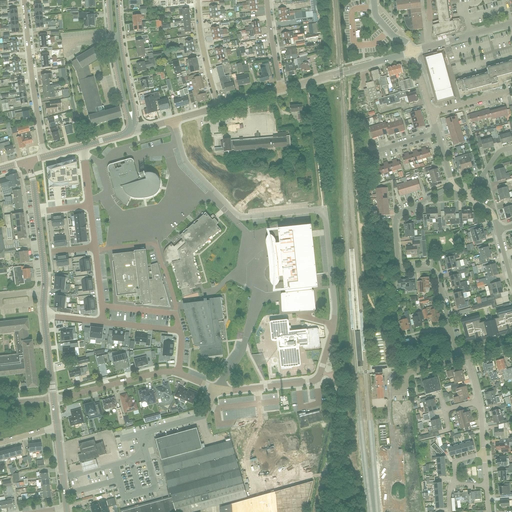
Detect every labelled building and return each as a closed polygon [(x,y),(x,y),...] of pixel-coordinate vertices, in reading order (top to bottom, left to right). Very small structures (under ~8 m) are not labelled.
[(409,29),(412,30),(413,30),(423,29),(421,8),(419,0),(398,0),(399,1),(396,1),(397,11),(408,9),(409,17),(404,18),(404,17),(404,20),(405,24),(407,28),(409,29)] [(435,0),(438,20),(432,22),(433,25),(436,37),(440,36),(440,35),(445,33),(445,34),(456,31),(455,30),(458,30),(460,25),(459,20),(458,20),(451,22),(450,20),(451,20),(450,15),(449,16),(448,10),(450,10),(449,6),(448,6),(448,4),(449,4),(448,0),(435,0)] [(178,7),(175,8),(175,11),(179,10),(180,16),(183,15),(183,16),(189,15),(189,9),(185,9),(184,6),(178,7)] [(294,14),(279,15),(280,22),(288,21),(295,20),(295,19),(306,18),(306,16),(308,16),(308,12),(294,14)] [(85,19),(85,21),(85,22),(84,26),(88,26),(94,26),(94,18),(95,18),(95,15),(91,15),(90,13),(87,13),(79,13),(79,19),(85,19)] [(51,23),(51,21),(36,22),(36,29),(43,28),(43,25),(48,25),(48,30),(56,29),(55,25),(52,25),(51,22),(51,23)] [(245,30),(260,28),(259,22),(252,23),(252,26),(249,26),(249,27),(245,28),(245,30)] [(221,39),(220,36),(227,34),(227,32),(212,34),(213,40),(221,39)] [(137,48),(144,47),(143,43),(146,42),(145,39),(148,39),(148,35),(142,36),(142,40),(136,41),(137,48)] [(47,41),(39,41),(40,48),(48,47),(47,44),(50,43),(55,43),(55,40),(56,40),(56,37),(50,38),(50,40),(47,41)] [(252,49),(248,50),(246,50),(245,50),(245,53),(246,53),(253,52),(256,51),(264,50),(263,44),(255,45),(255,47),(252,47),(252,49)] [(90,116),(88,116),(91,126),(95,125),(95,126),(99,125),(99,124),(121,117),(119,107),(105,111),(103,107),(101,106),(93,76),(91,77),(88,65),(102,56),(101,54),(102,53),(101,53),(98,48),(99,48),(99,47),(97,48),(96,46),(75,58),(76,59),(71,62),(76,71),(79,81),(78,81),(80,86),(78,86),(79,93),(82,92),(87,111),(88,110),(90,116)] [(148,49),(144,49),(144,47),(137,48),(138,57),(145,56),(145,52),(148,52),(148,49)] [(286,59),(297,58),(296,49),(287,50),(287,53),(285,54),(285,56),(284,56),(285,59),(286,59)] [(443,51),(423,56),(436,103),(456,98),(443,51)] [(306,56),(300,58),(297,59),(298,70),(300,69),(301,70),(304,70),(305,72),(310,70),(309,66),(310,66),(309,64),(308,64),(308,63),(307,64),(306,60),(307,60),(306,56)] [(149,59),(150,62),(145,64),(144,62),(137,64),(139,72),(146,70),(146,68),(150,66),(150,67),(155,66),(153,58),(149,59)] [(187,67),(198,65),(196,58),(188,60),(189,62),(186,63),(187,67)] [(50,63),(52,63),(57,62),(57,59),(52,60),(49,60),(42,61),(42,67),(50,67),(50,63)] [(174,70),(180,69),(178,60),(172,62),(174,70)] [(493,66),(487,68),(488,73),(482,74),(475,76),(469,78),(460,80),(460,79),(456,81),(461,98),(474,95),(480,93),(486,91),(493,89),(499,88),(505,86),(506,86),(505,82),(511,80),(511,79),(511,60),(506,62),(499,64),(493,66)] [(244,72),(249,71),(248,64),(242,65),(242,63),(236,64),(238,74),(244,73),(244,72)] [(264,82),(264,81),(269,80),(267,74),(271,73),(268,63),(262,64),(263,68),(261,69),(263,76),(259,77),(261,82),(262,82),(262,83),(264,82)] [(296,70),(295,70),(294,64),(285,65),(287,76),(296,74),(296,73),(296,70)] [(198,65),(187,67),(188,71),(190,71),(191,73),(199,71),(198,65)] [(233,80),(230,81),(229,75),(225,76),(222,66),(216,67),(222,90),(226,90),(226,92),(235,90),(233,80)] [(176,78),(182,77),(180,69),(174,70),(176,78)] [(381,77),(380,73),(380,72),(380,71),(379,71),(379,70),(375,71),(377,79),(378,79),(380,85),(381,90),(383,97),(386,97),(383,89),(382,86),(387,85),(385,76),(381,77)] [(380,94),(379,91),(377,92),(375,86),(380,85),(378,79),(377,79),(375,71),(370,72),(372,81),(373,81),(373,82),(366,84),(367,89),(363,90),(367,101),(370,101),(370,100),(381,97),(380,94)] [(238,86),(250,83),(248,75),(236,77),(238,86)] [(153,83),(151,84),(149,76),(143,77),(144,80),(141,81),(143,89),(149,88),(150,88),(154,87),(153,83)] [(193,85),(202,83),(200,77),(195,78),(194,76),(188,77),(189,80),(191,80),(193,85)] [(24,79),(20,80),(20,77),(14,78),(10,79),(11,82),(14,81),(17,80),(18,84),(15,84),(12,84),(12,87),(15,86),(15,87),(18,86),(25,85),(24,79)] [(402,91),(412,88),(410,79),(400,82),(402,91)] [(202,83),(193,85),(194,90),(192,91),(193,94),(198,93),(198,90),(204,88),(202,83)] [(50,92),(50,88),(53,88),(53,87),(59,87),(59,84),(43,87),(44,92),(50,92)] [(18,86),(19,90),(16,90),(16,91),(9,92),(10,93),(25,91),(25,85),(18,86)] [(183,90),(179,91),(183,106),(184,105),(184,107),(187,106),(187,105),(189,104),(187,97),(186,98),(186,97),(186,96),(186,95),(189,94),(188,88),(183,89),(183,90)] [(409,94),(408,90),(386,97),(383,97),(378,99),(380,106),(386,104),(387,106),(401,102),(400,99),(404,97),(405,101),(407,102),(407,103),(409,102),(409,103),(415,101),(416,101),(417,101),(418,100),(418,99),(418,98),(417,97),(415,92),(409,94)] [(179,91),(181,96),(179,96),(178,98),(179,100),(174,101),(176,108),(183,106),(179,91)] [(158,92),(141,97),(142,101),(145,100),(147,109),(144,110),(146,115),(157,112),(155,102),(156,102),(158,102),(160,101),(158,92)] [(198,93),(193,94),(194,97),(196,97),(197,102),(207,99),(205,94),(199,95),(198,93)] [(158,102),(160,111),(170,108),(167,99),(160,101),(158,102)] [(61,106),(61,102),(60,100),(50,102),(51,105),(46,106),(47,113),(57,111),(57,107),(61,106)] [(302,110),(302,105),(290,106),(291,112),(299,112),(299,114),(299,122),(305,122),(304,113),(302,114),(302,110)] [(411,119),(422,115),(420,110),(412,113),(411,109),(405,111),(406,114),(409,113),(411,119)] [(23,119),(30,118),(29,111),(23,112),(16,114),(17,120),(19,120),(19,117),(23,116),(23,119)] [(60,122),(63,121),(61,115),(66,114),(66,113),(58,115),(60,122)] [(422,115),(411,119),(413,124),(424,120),(422,115)] [(447,124),(458,121),(457,116),(446,119),(447,124)] [(69,119),(64,121),(65,126),(64,126),(66,135),(73,133),(71,129),(72,129),(71,125),(70,125),(70,123),(69,119)] [(396,121),(399,132),(405,131),(401,120),(396,121)] [(424,120),(413,124),(414,129),(411,130),(412,134),(418,132),(417,128),(425,126),(424,120)] [(391,123),(394,134),(399,132),(396,121),(391,123)] [(458,121),(447,124),(449,130),(460,126),(458,121)] [(386,124),(385,123),(380,124),(383,135),(388,133),(386,124)] [(394,134),(391,123),(386,124),(388,133),(389,135),(394,134)] [(383,135),(380,124),(375,126),(378,137),(383,135)] [(17,138),(20,148),(25,147),(25,145),(32,142),(31,137),(30,134),(28,125),(17,128),(19,137),(17,138)] [(54,141),(60,139),(56,126),(50,128),(51,131),(53,130),(54,133),(51,133),(54,141)] [(378,137),(375,126),(370,127),(373,138),(378,137)] [(460,126),(449,130),(450,135),(461,131),(460,126)] [(494,132),(493,132),(492,128),(484,131),(484,133),(487,132),(491,132),(493,139),(496,138),(494,132)] [(461,131),(450,135),(452,140),(463,137),(461,131)] [(221,142),(221,148),(214,148),(215,152),(224,151),(224,152),(231,151),(231,150),(234,150),(234,151),(287,147),(287,146),(290,146),(289,136),(286,137),(286,133),(278,133),(278,135),(275,135),(276,137),(243,140),(242,138),(240,138),(240,140),(235,140),(235,141),(231,141),(230,139),(223,139),(223,142),(221,142)] [(488,148),(486,139),(481,141),(479,135),(476,136),(478,143),(481,142),(483,149),(488,148)] [(463,137),(452,140),(454,145),(464,142),(463,137)] [(4,143),(0,144),(0,149),(4,149),(6,154),(14,152),(12,146),(10,147),(9,142),(5,143),(4,143)] [(471,153),(463,155),(467,168),(472,167),(470,160),(473,159),(475,158),(474,151),(470,152),(471,153)] [(463,155),(455,158),(457,164),(460,163),(462,171),(463,171),(465,170),(465,169),(467,168),(463,155)] [(75,158),(46,167),(48,187),(78,184),(75,158)] [(129,159),(124,160),(125,164),(121,165),(121,167),(116,169),(114,163),(111,164),(110,164),(110,165),(109,164),(109,165),(109,166),(108,167),(108,168),(108,169),(109,173),(114,189),(115,193),(117,197),(119,200),(122,203),(125,205),(128,206),(130,202),(128,201),(130,197),(132,197),(134,198),(139,199),(141,199),(143,199),(147,198),(152,196),(156,195),(158,193),(160,189),(161,186),(161,184),(160,180),(159,178),(158,177),(157,176),(155,174),(153,174),(150,173),(147,173),(145,174),(145,172),(139,174),(140,176),(138,176),(134,162),(134,161),(133,160),(134,160),(133,160),(132,159),(131,159),(131,158),(130,158),(130,159),(129,159)] [(431,177),(439,175),(438,169),(433,170),(432,167),(425,169),(426,172),(429,171),(431,177)] [(496,176),(505,174),(504,168),(494,171),(496,176)] [(2,192),(20,187),(19,185),(20,185),(19,181),(18,177),(17,177),(16,174),(14,174),(11,175),(9,176),(6,177),(6,179),(0,180),(0,184),(1,186),(2,192)] [(428,182),(429,182),(431,187),(438,185),(437,182),(441,181),(439,175),(431,177),(426,179),(427,182),(428,182)] [(415,192),(421,190),(417,179),(412,181),(415,192)] [(407,182),(410,193),(415,192),(412,181),(407,182)] [(410,193),(407,182),(402,184),(405,195),(410,193)] [(405,195),(402,184),(397,186),(396,186),(397,188),(400,196),(405,195)] [(9,197),(4,197),(5,201),(22,199),(20,190),(20,187),(2,192),(3,195),(12,193),(13,195),(11,195),(12,197),(9,197)] [(497,190),(499,195),(508,193),(507,187),(497,190)] [(3,206),(5,206),(8,205),(9,210),(16,209),(16,210),(23,209),(22,199),(5,201),(2,202),(3,206)] [(505,214),(511,211),(511,205),(503,208),(505,214)] [(426,210),(427,220),(427,221),(423,221),(424,227),(427,227),(427,223),(429,222),(429,223),(430,224),(433,223),(432,219),(432,209),(426,210)] [(467,221),(467,219),(467,209),(462,210),(462,217),(459,218),(460,224),(462,223),(462,222),(467,221)] [(441,218),(442,223),(446,223),(446,224),(447,225),(451,225),(450,222),(451,222),(450,210),(444,210),(445,218),(441,218)] [(4,215),(6,227),(1,227),(2,234),(4,249),(14,248),(14,246),(16,246),(16,244),(14,244),(13,240),(26,239),(23,213),(20,214),(20,213),(15,214),(4,215)] [(164,255),(164,257),(167,264),(172,263),(180,289),(181,289),(183,296),(191,294),(190,289),(196,288),(195,285),(201,283),(193,256),(193,254),(221,230),(216,225),(218,223),(215,219),(216,218),(213,214),(210,217),(206,213),(180,236),(183,239),(174,247),(172,244),(167,248),(165,250),(164,252),(164,255)] [(63,215),(57,216),(58,226),(64,226),(64,231),(68,230),(67,219),(63,219),(63,215)] [(53,227),(58,226),(57,216),(51,217),(52,221),(49,221),(50,232),(54,232),(53,227)] [(413,224),(417,224),(417,220),(411,221),(411,224),(404,224),(405,231),(414,230),(413,224)] [(312,288),(316,288),(318,287),(311,225),(278,229),(278,233),(279,233),(280,243),(276,244),(275,241),(274,238),(272,236),(269,235),(268,235),(267,238),(266,241),(266,244),(267,247),(267,250),(268,252),(268,256),(269,260),(269,264),(269,269),(270,273),(270,278),(270,281),(272,284),(274,287),(275,287),(277,285),(279,282),(280,280),(280,277),(283,276),(284,287),(284,291),(285,291),(285,293),(282,294),(281,294),(281,295),(282,311),(282,312),(284,312),(314,311),(315,310),(315,309),(314,292),(313,291),(312,291),(312,288)] [(477,226),(472,228),(469,229),(471,237),(487,233),(486,231),(484,231),(483,228),(478,229),(477,226)] [(65,236),(60,236),(61,246),(67,246),(66,242),(69,242),(68,230),(64,231),(65,236)] [(55,247),(61,246),(60,236),(54,237),(54,232),(50,232),(51,244),(55,243),(55,247)] [(475,242),(476,244),(482,243),(481,240),(486,238),(485,235),(487,234),(487,233),(471,237),(472,239),(474,239),(474,242),(475,242)] [(413,246),(406,247),(407,258),(411,257),(411,254),(413,254),(413,256),(417,256),(417,254),(416,246),(420,246),(420,244),(419,242),(412,242),(413,246)] [(478,250),(480,249),(481,254),(480,255),(481,254),(492,252),(491,250),(489,250),(488,247),(483,248),(483,245),(477,247),(478,250)] [(27,251),(19,252),(16,253),(15,248),(4,250),(5,254),(14,253),(15,259),(17,258),(18,258),(19,260),(20,260),(20,263),(29,262),(27,251)] [(112,254),(118,302),(135,303),(135,302),(139,302),(143,301),(143,304),(170,307),(163,285),(162,278),(157,263),(151,265),(152,279),(149,280),(145,251),(112,254)] [(446,264),(455,262),(455,259),(459,258),(458,255),(460,255),(459,251),(457,252),(450,253),(451,257),(445,258),(446,264)] [(478,258),(480,264),(486,262),(485,259),(491,257),(490,254),(492,253),(492,252),(481,254),(480,255),(480,257),(478,258)] [(73,270),(71,259),(68,259),(68,255),(62,256),(63,266),(68,265),(69,270),(73,270)] [(55,272),(58,272),(58,267),(63,266),(62,256),(56,257),(57,260),(53,261),(55,272)] [(86,260),(85,256),(74,258),(74,262),(79,261),(80,266),(90,265),(89,259),(86,260)] [(455,271),(458,271),(462,270),(459,261),(455,262),(446,264),(447,269),(454,268),(455,271)] [(488,272),(497,269),(495,264),(489,266),(488,262),(482,264),(483,267),(485,267),(486,269),(487,269),(488,272)] [(87,271),(91,271),(90,265),(80,266),(81,272),(76,272),(76,276),(87,275),(87,271)] [(14,276),(15,285),(16,286),(19,286),(19,284),(24,284),(23,279),(31,278),(29,269),(24,269),(24,266),(13,267),(14,271),(12,271),(13,276),(14,276)] [(462,270),(458,271),(459,274),(449,277),(450,282),(459,280),(462,279),(461,274),(467,272),(466,269),(462,270)] [(489,277),(495,275),(498,275),(497,269),(488,272),(488,274),(485,275),(486,278),(479,280),(480,283),(490,280),(489,277)] [(62,278),(56,277),(55,283),(66,284),(66,278),(68,279),(68,276),(62,275),(62,278)] [(92,285),(92,279),(88,279),(87,276),(76,277),(77,281),(82,280),(82,286),(92,285)] [(409,291),(416,291),(415,282),(410,283),(409,282),(409,278),(398,279),(399,288),(401,288),(402,288),(405,288),(409,291)] [(421,278),(421,281),(418,282),(419,293),(425,292),(425,288),(429,288),(429,278),(421,278)] [(459,280),(450,282),(452,287),(459,286),(460,289),(464,288),(468,287),(467,281),(460,283),(459,280)] [(481,285),(484,284),(484,285),(487,284),(489,290),(501,287),(500,281),(491,284),(490,280),(480,283),(481,285)] [(61,293),(68,293),(68,290),(65,290),(66,284),(55,283),(55,289),(61,290),(61,293)] [(78,292),(78,295),(90,294),(89,291),(93,290),(92,285),(82,286),(83,291),(78,292)] [(494,295),(503,292),(501,287),(489,290),(491,297),(487,298),(488,301),(495,299),(494,295)] [(464,288),(460,289),(458,290),(459,292),(453,294),(455,300),(464,298),(468,297),(467,293),(466,293),(464,288)] [(56,296),(55,302),(67,303),(66,303),(67,297),(69,298),(69,295),(62,294),(62,297),(57,296),(56,296)] [(79,301),(84,300),(84,305),(95,304),(94,298),(90,299),(90,295),(78,297),(79,301)] [(191,308),(185,310),(196,345),(199,344),(200,346),(201,358),(223,356),(221,341),(226,341),(224,321),(222,321),(222,319),(223,319),(221,297),(208,299),(209,301),(207,302),(207,299),(204,299),(204,302),(190,304),(191,308)] [(455,300),(456,307),(462,305),(463,308),(469,307),(468,302),(465,302),(464,298),(455,300)] [(424,310),(423,303),(429,302),(428,299),(420,301),(421,304),(420,304),(422,311),(423,311),(425,319),(429,318),(429,317),(431,316),(433,323),(441,321),(438,308),(437,309),(436,306),(426,308),(426,309),(424,310)] [(67,309),(67,303),(55,302),(55,308),(61,308),(60,313),(71,314),(71,309),(69,309),(67,309)] [(91,310),(95,310),(95,304),(84,305),(85,310),(80,311),(81,315),(92,314),(91,310)] [(506,334),(510,333),(509,329),(511,329),(511,330),(511,329),(511,307),(496,311),(497,316),(498,316),(499,318),(497,319),(496,318),(492,319),(492,321),(487,323),(486,321),(482,322),(480,323),(479,321),(480,321),(478,316),(461,321),(462,325),(463,325),(463,327),(464,332),(465,332),(466,337),(465,337),(467,342),(475,340),(474,338),(476,338),(477,342),(481,341),(481,340),(486,339),(486,340),(491,338),(490,336),(496,335),(496,337),(501,336),(501,335),(506,334)] [(413,318),(413,319),(410,320),(412,325),(414,324),(415,327),(422,326),(421,323),(425,322),(422,312),(416,313),(416,316),(417,315),(417,316),(413,318)] [(407,321),(410,321),(408,314),(405,315),(406,319),(399,321),(402,331),(409,329),(407,321)] [(26,383),(21,383),(22,386),(27,386),(27,388),(37,387),(32,340),(29,341),(27,330),(29,330),(28,319),(0,321),(0,375),(25,373),(26,383)] [(270,322),(270,323),(270,324),(271,339),(272,340),(272,341),(273,341),(278,341),(281,366),(282,367),(283,368),(299,366),(300,366),(300,365),(301,364),(300,363),(299,346),(303,346),(303,347),(303,348),(304,348),(305,348),(318,347),(319,347),(319,346),(320,345),(318,330),(318,329),(317,329),(316,329),(289,331),(288,322),(288,321),(288,320),(287,320),(286,320),(272,322),(271,322),(270,322)] [(84,333),(83,341),(90,341),(90,340),(96,340),(97,328),(91,327),(90,333),(84,333)] [(67,329),(67,332),(62,333),(63,341),(72,340),(71,335),(76,334),(76,328),(67,329)] [(97,328),(96,340),(101,341),(101,343),(104,343),(105,335),(102,335),(103,329),(97,328)] [(118,341),(119,330),(113,330),(113,337),(108,336),(107,344),(113,345),(114,341),(118,341)] [(128,345),(129,338),(125,338),(125,331),(119,330),(118,341),(122,342),(122,345),(128,345)] [(147,341),(147,336),(147,335),(141,334),(141,333),(136,332),(135,341),(146,343),(146,346),(150,346),(150,341),(147,341)] [(163,349),(173,349),(174,344),(173,344),(173,342),(172,342),(168,342),(168,337),(168,336),(162,336),(161,344),(163,344),(163,349)] [(75,347),(79,347),(78,343),(71,344),(71,348),(64,349),(65,357),(69,357),(69,358),(73,357),(73,356),(76,356),(75,347)] [(167,356),(171,356),(172,356),(172,355),(173,355),(173,349),(163,349),(163,353),(160,352),(160,361),(166,361),(167,356)] [(117,359),(116,356),(112,357),(114,368),(118,367),(118,370),(129,368),(126,354),(119,356),(120,358),(117,359)] [(147,356),(136,359),(138,367),(149,364),(147,356)] [(511,368),(506,370),(506,369),(506,368),(504,359),(496,361),(499,370),(503,369),(503,371),(502,371),(505,381),(511,379),(511,381),(511,368)] [(493,367),(492,363),(487,364),(487,363),(483,365),(485,373),(488,372),(489,376),(490,376),(491,381),(498,379),(496,372),(493,373),(492,368),(493,367)] [(81,375),(81,373),(79,368),(69,370),(70,377),(81,375)] [(448,377),(453,376),(453,378),(463,376),(461,371),(455,373),(454,369),(447,372),(448,377)] [(378,399),(384,398),(383,386),(382,373),(375,374),(378,399)] [(464,381),(463,376),(453,378),(455,383),(450,384),(444,385),(445,389),(451,387),(459,385),(458,382),(464,381)] [(433,393),(441,391),(437,377),(430,379),(433,393)] [(426,395),(433,393),(430,379),(424,381),(423,383),(426,395)] [(162,388),(157,389),(159,397),(161,397),(162,401),(164,402),(168,401),(169,399),(169,398),(169,396),(171,396),(168,384),(163,385),(164,388),(162,389),(162,388)] [(457,391),(458,394),(467,391),(466,387),(459,388),(459,385),(451,387),(445,389),(444,389),(445,392),(454,390),(454,392),(457,391)] [(179,387),(175,396),(181,398),(182,397),(186,399),(187,401),(191,402),(193,402),(196,394),(195,392),(189,390),(188,392),(183,390),(184,389),(179,387)] [(485,393),(486,400),(499,397),(495,398),(494,395),(495,394),(496,392),(496,391),(496,388),(490,389),(491,392),(485,393)] [(155,403),(153,393),(152,391),(149,392),(148,390),(148,389),(143,390),(139,391),(142,402),(147,401),(148,404),(155,403)] [(467,391),(458,394),(458,397),(453,398),(455,403),(463,401),(462,398),(468,396),(467,391)] [(121,396),(122,400),(125,412),(134,410),(134,409),(137,409),(136,406),(136,403),(132,404),(131,399),(128,400),(126,394),(121,396)] [(495,407),(496,407),(501,406),(499,397),(486,400),(488,406),(494,404),(495,407)] [(117,407),(114,398),(102,401),(105,410),(106,411),(107,412),(109,411),(110,410),(110,409),(117,407)] [(421,403),(422,402),(424,408),(435,405),(434,399),(427,401),(426,398),(420,400),(421,403)] [(96,410),(94,403),(85,405),(86,410),(85,410),(86,416),(96,413),(97,417),(102,416),(101,409),(96,410)] [(424,408),(425,414),(428,413),(428,412),(437,410),(435,405),(424,408)] [(491,411),(491,412),(490,412),(491,416),(492,416),(493,417),(504,414),(503,411),(501,412),(501,409),(503,408),(503,405),(501,406),(496,407),(497,410),(491,411)] [(73,417),(69,419),(71,424),(73,425),(75,424),(76,425),(77,424),(78,423),(81,423),(82,422),(81,419),(82,419),(80,409),(71,412),(72,415),(73,415),(73,417)] [(308,424),(322,421),(320,410),(306,414),(305,412),(297,414),(301,429),(309,427),(308,424)] [(462,411),(456,412),(458,420),(471,416),(470,412),(465,413),(464,410),(462,411)] [(505,424),(505,426),(510,425),(510,422),(507,423),(506,420),(504,420),(502,415),(504,414),(493,417),(494,423),(500,421),(501,425),(505,424)] [(471,416),(458,420),(461,429),(464,428),(465,431),(469,430),(468,427),(469,427),(468,423),(473,422),(471,416)] [(442,430),(440,424),(432,427),(428,428),(430,435),(428,435),(429,438),(434,437),(433,433),(434,433),(433,432),(442,430)] [(506,439),(506,441),(511,440),(511,437),(508,438),(507,430),(505,430),(505,428),(510,428),(510,425),(505,426),(505,428),(503,428),(503,429),(494,430),(495,436),(500,436),(501,440),(506,439)] [(175,511),(191,511),(247,497),(231,441),(202,449),(197,428),(156,439),(169,488),(175,511)] [(81,461),(106,454),(103,442),(96,444),(94,439),(79,444),(81,453),(79,454),(81,461)] [(511,440),(506,441),(506,443),(504,443),(496,444),(496,451),(501,450),(502,453),(509,452),(508,446),(508,443),(511,442),(511,440)] [(466,443),(468,451),(474,450),(472,443),(470,443),(470,442),(466,443)] [(437,453),(438,453),(440,455),(442,452),(434,443),(431,447),(437,453)] [(457,444),(457,445),(453,446),(456,455),(462,453),(460,445),(459,443),(457,444)] [(468,451),(466,443),(466,444),(464,445),(464,443),(460,445),(462,453),(468,451)] [(456,455),(453,446),(454,448),(452,448),(451,447),(448,448),(448,449),(450,457),(456,455)] [(20,454),(22,454),(20,447),(12,449),(14,456),(16,455),(16,457),(20,456),(20,454)] [(6,460),(7,459),(8,460),(10,459),(14,458),(14,456),(12,449),(4,451),(6,460)] [(508,459),(508,456),(500,457),(500,460),(497,460),(496,461),(496,464),(497,464),(498,467),(507,466),(507,465),(509,465),(509,468),(511,467),(511,463),(509,464),(508,459)] [(505,473),(511,472),(511,467),(509,468),(506,468),(506,471),(498,472),(498,477),(499,477),(500,481),(506,481),(506,480),(509,480),(509,476),(506,476),(505,473)] [(47,473),(45,473),(45,470),(39,471),(39,474),(40,477),(39,478),(39,480),(48,479),(47,473)] [(424,480),(430,480),(434,479),(434,476),(429,477),(429,471),(423,472),(424,477),(423,477),(424,480)] [(433,490),(442,489),(441,483),(435,483),(434,480),(426,481),(427,485),(432,484),(433,490)] [(305,511),(313,481),(219,508),(219,511),(305,511)] [(511,497),(511,496),(511,492),(509,493),(508,484),(505,485),(505,487),(499,487),(500,495),(505,494),(506,497),(511,497)] [(263,487),(256,489),(259,495),(265,492),(263,487)] [(175,511),(169,488),(167,488),(169,497),(120,510),(120,511),(175,511)] [(466,496),(468,496),(467,491),(463,491),(463,493),(454,494),(455,501),(466,500),(466,496)] [(471,496),(468,496),(468,504),(474,504),(474,500),(481,499),(481,491),(471,492),(471,496)] [(107,500),(109,507),(116,505),(114,498),(107,500)] [(105,501),(96,504),(98,508),(101,507),(102,508),(101,508),(102,509),(102,511),(108,511),(107,508),(105,501)]
